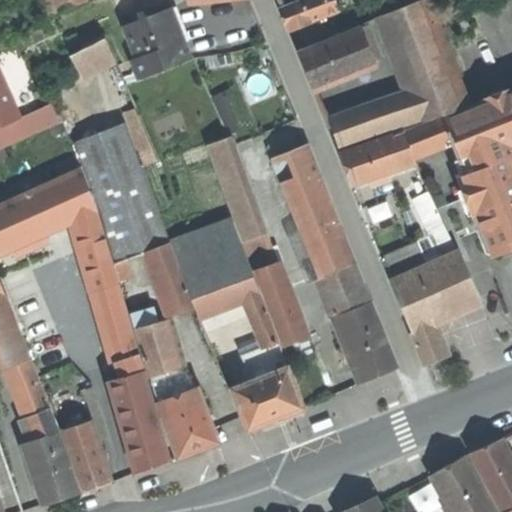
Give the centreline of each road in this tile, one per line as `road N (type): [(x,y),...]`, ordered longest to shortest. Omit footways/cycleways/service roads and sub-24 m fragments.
road 1 (residential): [(433,423),(262,0)]
road 2 (tertiary): [(433,423),(184,511)]
